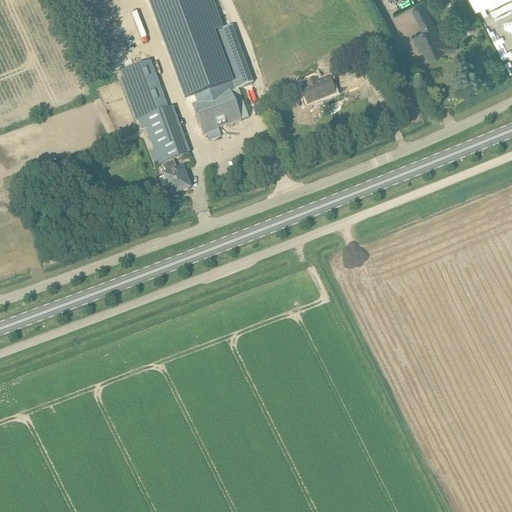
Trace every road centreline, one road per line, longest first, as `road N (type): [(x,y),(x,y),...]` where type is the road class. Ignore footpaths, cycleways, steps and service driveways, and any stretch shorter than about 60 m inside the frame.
road 1 (unclassified): [(0,304),(381,161),(511,102)]
road 2 (primary): [(0,329),(511,128)]
road 3 (unclassified): [(511,155),(0,352)]
